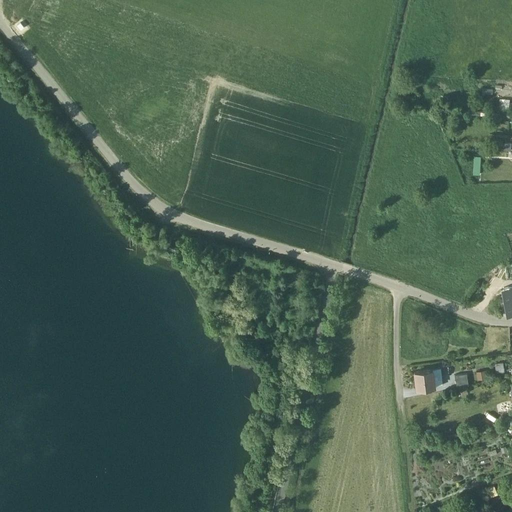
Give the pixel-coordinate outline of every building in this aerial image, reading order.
[(511,286),(503,288),(508,313),(511,312),(511,286)] [(440,369),(432,370),(434,386),(442,385),(440,369)] [(432,370),(414,372),(417,388),(434,386),(432,370)] [(485,371),(478,372),(479,380),(486,379),(485,371)] [(468,385),(466,373),(454,375),(456,387),(468,385)]
